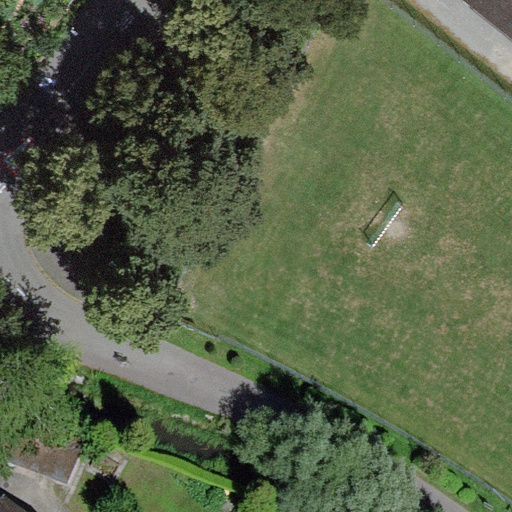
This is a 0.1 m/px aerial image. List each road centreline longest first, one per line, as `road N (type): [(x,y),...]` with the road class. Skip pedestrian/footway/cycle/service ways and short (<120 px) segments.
road 1 (residential): [(0,317),(293,439),(415,511)]
road 2 (residential): [(0,161),(131,0)]
